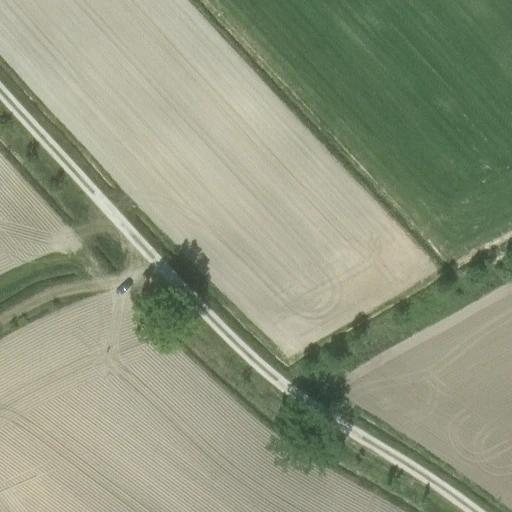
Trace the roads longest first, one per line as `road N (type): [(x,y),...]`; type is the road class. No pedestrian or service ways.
road 1 (track): [(168,272),(274,380),(469,511)]
road 2 (track): [(0,88),(168,272)]
road 3 (track): [(0,324),(76,290),(168,272)]
